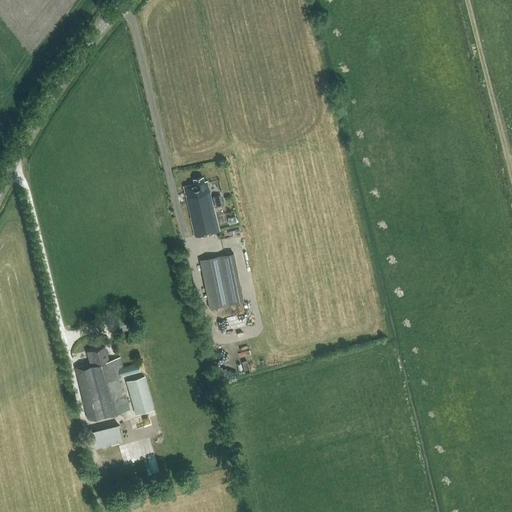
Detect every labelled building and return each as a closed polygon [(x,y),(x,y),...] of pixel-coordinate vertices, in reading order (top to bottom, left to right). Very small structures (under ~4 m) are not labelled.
[(219,231),(215,215),(207,181),(204,182),(203,177),(194,179),(195,184),(184,187),(186,195),(185,195),(195,236),(219,231)] [(215,196),(218,205),(225,203),(222,194),(215,196)] [(230,304),(220,255),(199,259),(209,308),(230,304)] [(122,316),(122,328),(132,328),(132,316),(122,316)] [(88,419),(127,410),(129,409),(121,376),(140,371),(138,362),(123,366),(120,356),(109,359),(105,345),(87,350),(90,363),(76,367),(88,419)] [(155,408),(145,375),(126,381),(136,414),(155,408)] [(118,424),(90,431),(94,447),(122,440),(118,424)]
